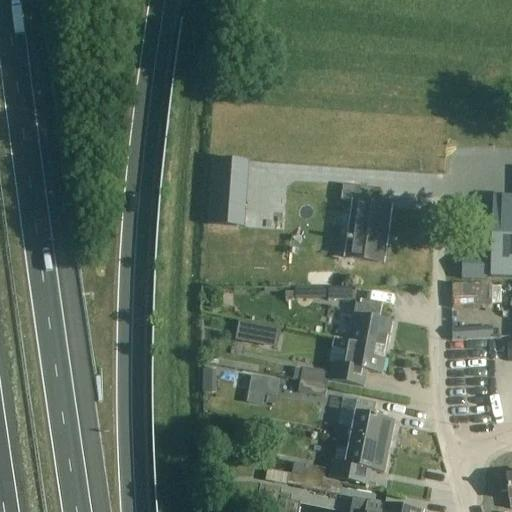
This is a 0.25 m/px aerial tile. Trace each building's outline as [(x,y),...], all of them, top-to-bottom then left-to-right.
[(244,228),(247,180),(211,177),(208,226),(244,228)] [(383,264),(390,208),(369,206),(371,190),(342,186),(340,202),(351,203),(347,229),(352,229),(348,260),(383,264)] [(511,199),(493,198),(491,279),(511,279),(511,199)] [(355,301),(354,289),(295,289),(295,300),(327,300),(327,301),(355,301)] [(348,342),(388,350),(393,323),(380,321),(382,310),(381,310),(382,305),(364,302),(363,306),(357,305),(355,315),(353,315),(348,342)] [(365,389),(368,373),(383,376),(388,350),(348,342),(335,339),(333,350),(347,353),(345,367),(336,365),(332,382),(365,389)] [(302,370),(300,382),(327,387),(329,375),(302,370)] [(327,387),(300,382),(298,393),(324,399),(327,387)] [(356,415),(352,430),(340,428),(338,438),(389,448),(394,422),(356,415)] [(389,448),(338,438),(336,448),(349,450),(345,466),(383,474),(389,448)] [(306,466),(304,478),(304,479),(342,486),(345,473),(306,466)] [(340,498),(342,486),(304,479),(304,478),(289,475),(287,485),(302,488),(302,490),(340,498)] [(366,511),(421,511),(386,505),(368,501),(367,510),(366,511)]
